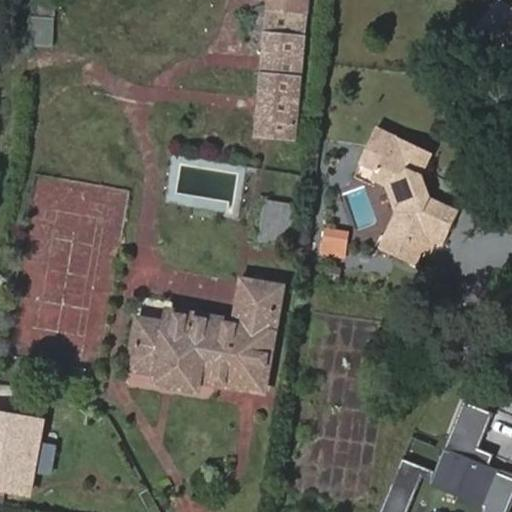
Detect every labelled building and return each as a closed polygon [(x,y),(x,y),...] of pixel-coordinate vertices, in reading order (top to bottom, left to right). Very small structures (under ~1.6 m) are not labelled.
[(34,0),(32,43),(56,44),(59,0),(34,0)] [(511,8),(510,12),(498,5),(479,31),(511,54),(511,8)] [(306,15),(276,12),(272,36),(267,37),(257,136),(295,140),(306,15)] [(374,180),(370,190),(383,197),(390,222),(375,256),(412,272),(426,244),(439,250),(456,216),(428,203),(421,180),(430,159),(376,135),(359,173),(374,180)] [(365,189),(370,190),(374,180),(359,173),(354,184),(364,188),(365,189)] [(293,215),(282,214),(282,228),(292,229),(293,215)] [(323,255),(349,258),(352,228),(325,226),(323,255)] [(280,290),(246,285),(239,324),(172,314),(169,328),(141,325),(133,371),(159,376),(159,385),(198,392),(200,383),(263,392),(280,290)] [(400,460),(378,511),(406,511),(421,478),(431,482),(429,487),(484,509),(482,511),(507,511),(511,501),(511,480),(488,471),(493,457),(478,451),(493,415),(462,403),(433,474),(400,460)] [(42,425),(0,417),(0,489),(29,495),(42,425)]
